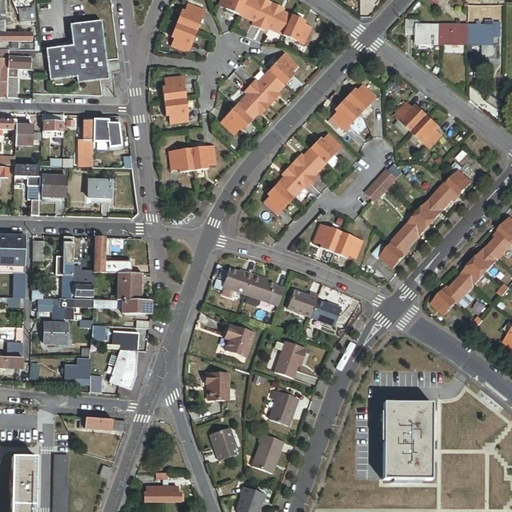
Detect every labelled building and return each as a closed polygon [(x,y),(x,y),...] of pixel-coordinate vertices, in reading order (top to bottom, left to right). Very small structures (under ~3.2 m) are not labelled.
[(268,30),(304,46),(311,29),(304,26),(306,23),(280,11),(281,8),(262,0),(260,0),(260,2),(256,0),(221,0),(218,7),(253,23),(251,26),(267,33),(268,30)] [(170,48),(188,55),(205,12),(187,5),(184,13),(181,12),(171,39),(173,40),(170,48)] [(20,22),(38,22),(38,12),(20,12),(20,22)] [(410,36),(418,36),(419,26),(419,20),(410,20),(410,36)] [(46,51),(51,82),(78,79),(79,84),(110,80),(102,22),(70,26),(73,47),(46,51)] [(443,46),(443,27),(421,26),(419,26),(418,36),(418,46),(443,46)] [(470,47),(470,27),(443,27),(443,46),(470,47)] [(495,27),(470,27),(470,47),(495,47),(495,27)] [(16,34),(6,34),(6,42),(11,42),(16,42),(16,34)] [(32,34),(16,34),(16,42),(16,43),(32,44),(32,34)] [(17,51),(35,51),(35,47),(32,47),(32,44),(16,43),(16,42),(11,42),(11,48),(17,48),(17,51)] [(9,51),(0,51),(0,59),(4,60),(9,60),(9,51)] [(34,72),(35,51),(17,51),(9,51),(9,60),(8,69),(8,70),(18,70),(34,72)] [(37,56),(39,69),(46,68),(44,55),(37,56)] [(246,96),(220,124),(234,137),(239,131),(242,134),(261,113),(263,115),(278,99),(276,97),(295,77),(292,74),(298,68),(284,55),(258,83),(255,81),(244,94),(246,96)] [(7,99),(17,100),(18,70),(8,70),(8,84),(7,99)] [(170,125),(189,123),(183,78),(164,80),(165,88),(162,89),(166,118),(169,117),(170,125)] [(331,120),(345,133),(376,99),(362,86),(356,92),(354,90),(334,112),(336,114),(331,120)] [(501,104),(490,97),(483,108),(494,115),(501,104)] [(409,104),(395,118),(430,151),(443,136),(434,128),(437,125),(421,109),(418,112),(409,104)] [(63,116),(43,115),(43,123),(63,124),(63,116)] [(0,131),(2,132),(12,132),(13,122),(0,121),(0,131)] [(93,142),(93,122),(83,122),(83,129),(83,134),(83,142),(93,142)] [(121,148),(117,122),(93,122),(93,142),(93,145),(109,145),(109,150),(121,148)] [(63,134),(63,124),(43,123),(43,133),(63,134)] [(16,128),(16,132),(16,148),(34,148),(35,129),(16,128)] [(269,198),(263,204),(277,217),(302,191),(304,193),(319,178),(317,175),(342,149),(328,135),(322,142),(320,140),(301,160),(299,158),(284,174),(286,176),(267,196),(269,198)] [(83,142),(79,142),(79,169),(93,169),(93,158),(83,158),(83,142)] [(83,158),(93,158),(93,145),(93,142),(83,142),(83,158)] [(216,166),(214,147),(168,153),(171,172),(179,171),(179,174),(208,170),(208,167),(216,166)] [(15,159),(0,158),(0,166),(15,167),(15,159)] [(63,161),(50,160),(50,164),(50,168),(63,168),(63,161)] [(454,179),(460,172),(462,170),(456,164),(447,173),(454,179)] [(38,168),(15,167),(15,178),(27,178),(37,178),(38,171),(38,168)] [(9,169),(0,168),(0,179),(9,179),(9,169)] [(41,171),(38,171),(37,178),(27,178),(27,188),(39,188),(39,183),(40,183),(41,171)] [(397,180),(387,171),(365,195),(375,204),(397,180)] [(454,179),(448,185),(461,197),(472,184),(460,172),(454,179)] [(67,198),(67,178),(42,178),(42,191),(46,191),(46,198),(67,198)] [(87,198),(90,198),(111,199),(111,183),(88,182),(87,198)] [(447,184),(430,203),(442,213),(454,200),(456,202),(461,197),(448,185),(447,184)] [(39,202),(31,201),(30,216),(38,217),(39,202)] [(442,213),(430,203),(419,215),(431,226),(442,214),(442,213)] [(431,226),(419,215),(408,227),(420,238),(431,226)] [(511,220),(510,219),(499,232),(511,244),(511,243),(511,220)] [(361,240),(321,224),(312,246),(322,251),(324,248),(350,258),(353,249),(357,251),(361,240)] [(420,238),(408,227),(391,245),(393,246),(405,258),(410,253),(408,251),(420,238)] [(511,243),(511,244),(499,232),(494,237),(496,239),(485,252),(496,263),(511,245),(511,243)] [(11,236),(0,236),(0,274),(14,275),(14,299),(19,299),(23,299),(24,237),(11,236)] [(72,238),(62,238),(62,258),(56,258),(55,277),(62,277),(61,301),(71,301),(71,287),(71,277),(72,266),(72,238)] [(105,239),(93,239),(93,274),(117,274),(130,275),(130,263),(104,263),(105,239)] [(43,242),(32,242),(31,263),(43,263),(43,242)] [(388,252),(381,245),(372,255),(379,262),(381,259),(388,252)] [(394,270),(405,258),(393,246),(388,252),(381,259),(394,270)] [(485,275),(496,263),(485,252),(484,252),(473,264),(485,275)] [(474,288),(485,275),(473,264),(462,277),(474,288)] [(77,266),(72,266),(71,277),(79,277),(79,278),(80,278),(81,268),(77,268),(77,266)] [(222,289),(246,297),(254,275),(240,270),(239,273),(229,269),(222,289)] [(130,275),(117,274),(116,302),(141,302),(142,302),(142,275),(130,275)] [(268,305),(276,286),(267,283),(268,280),(254,275),(246,297),(244,304),(254,307),(256,307),(258,302),(268,305)] [(457,306),(474,288),(462,277),(450,290),(448,288),(443,293),(456,305),(457,306)] [(510,289),(504,285),(497,294),(502,299),(510,289)] [(88,287),(74,287),(74,299),(92,299),(92,287),(88,287)] [(286,311),(310,320),(317,301),(319,297),(309,293),(308,297),(293,292),(286,311)] [(456,305),(443,293),(432,306),(445,317),(456,305)] [(19,299),(14,299),(5,299),(5,305),(4,307),(19,307),(19,299)] [(52,300),(38,300),(38,313),(52,313),(52,321),(63,321),(63,314),(63,308),(52,308),(52,300)] [(61,301),(52,300),(52,308),(63,308),(71,308),(92,309),(92,301),(71,301),(61,301)] [(116,302),(92,301),(92,309),(122,309),(122,314),(141,315),(141,314),(141,312),(141,302),(116,302)] [(310,320),(334,328),(340,310),(317,301),(310,320)] [(149,303),(142,302),(141,302),(141,312),(145,313),(149,313),(149,303)] [(483,322),(477,318),(470,328),(475,332),(483,322)] [(149,330),(150,322),(136,322),(136,329),(149,330)] [(64,323),(43,323),(43,344),(63,344),(64,323)] [(224,351),(245,359),(254,335),(229,326),(225,335),(229,337),(228,341),(224,351)] [(92,328),(92,329),(92,343),(105,343),(106,328),(92,328)] [(511,330),(503,344),(511,350),(511,330)] [(119,347),(119,352),(136,353),(137,335),(120,334),(119,347)] [(300,368),(306,350),(284,343),(284,345),(276,343),(273,350),(281,352),(274,374),(292,380),(297,367),(300,368)] [(14,359),(22,359),(23,346),(9,346),(9,359),(14,359)] [(91,351),(83,350),(82,361),(91,362),(91,351)] [(136,353),(119,352),(112,376),(111,379),(110,384),(131,391),(135,379),(136,353)] [(0,368),(14,369),(14,359),(9,359),(0,358),(0,368)] [(22,369),(22,359),(14,359),(14,369),(22,369)] [(82,361),(77,361),(77,369),(65,369),(64,381),(75,381),(74,387),(90,388),(90,379),(91,362),(82,361)] [(30,365),(29,381),(38,381),(39,366),(30,365)] [(206,402),(228,402),(228,375),(206,375),(206,386),(206,402)] [(265,379),(255,375),(252,384),(258,386),(258,384),(263,386),(265,379)] [(102,380),(90,379),(90,388),(90,395),(102,396),(102,380)] [(275,402),(268,422),(288,428),(291,418),(290,417),(293,408),(294,409),(297,401),(272,392),(270,400),(275,402)] [(431,482),(431,406),(384,406),(383,482),(431,482)] [(126,423),(85,420),(84,430),(125,433),(126,423)] [(229,430),(209,436),(218,464),(237,457),(234,450),(236,450),(229,430)] [(251,468),(272,476),(283,444),(260,435),(257,444),(259,444),(251,468)] [(67,511),(69,455),(55,455),(53,511),(67,511)] [(10,511),(34,511),(36,459),(12,458),(10,511)] [(112,471),(104,467),(100,477),(108,480),(112,471)] [(144,503),(162,503),(162,488),(146,488),(146,494),(144,494),(144,503)] [(162,488),(162,503),(180,503),(180,494),(178,494),(178,488),(162,488)] [(258,511),(264,496),(242,488),(239,497),(241,498),(236,511),(258,511)]
